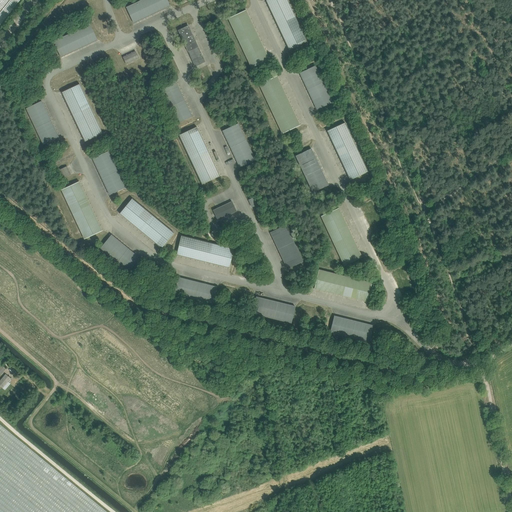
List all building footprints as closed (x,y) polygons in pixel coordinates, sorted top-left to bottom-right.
[(170,6),(167,0),(142,0),(126,8),(134,23),(170,6)] [(289,50),(307,41),(287,0),(266,0),(289,50)] [(228,18),(230,23),(251,68),(269,59),(246,10),(228,18)] [(90,24),(54,42),(61,57),(97,40),(90,24)] [(179,29),(178,30),(179,30),(180,34),(186,46),(188,51),(188,52),(195,66),(205,62),(198,47),(190,29),(188,25),(186,26),(186,25),(179,28),(179,29)] [(135,51),(123,57),(125,60),(125,61),(126,64),(139,58),(137,55),(135,51)] [(315,66),(300,73),(317,109),(332,102),(315,66)] [(277,76),(259,84),(282,133),(300,125),(277,76)] [(175,80),(160,87),(177,124),(192,117),(175,80)] [(80,84),(62,92),(85,141),(103,133),(80,84)] [(42,101),(26,108),(44,145),(59,137),(42,101)] [(238,123),(223,130),(240,167),(255,160),(238,123)] [(368,171),(345,123),(327,131),(350,180),(368,171)] [(197,126),(179,135),(202,184),(220,176),(197,126)] [(311,148),(296,156),(303,169),(313,192),(328,185),(311,148)] [(108,151),(93,158),(110,195),(125,188),(108,151)] [(63,168),(60,170),(63,177),(67,176),(71,174),(67,166),(64,168),(63,168)] [(102,230),(79,181),(61,190),(84,239),(102,230)] [(174,233),(132,198),(120,213),(162,248),(174,233)] [(217,208),(213,210),(215,213),(215,214),(216,216),(216,217),(218,220),(221,218),(236,211),(232,201),(230,202),(229,203),(217,208)] [(371,203),(363,206),(373,228),(381,224),(371,203)] [(339,208),(321,216),(344,265),(362,257),(339,208)] [(286,225),(270,232),(288,269),(303,261),(286,225)] [(111,235),(101,248),(132,273),(142,260),(111,235)] [(181,235),(176,255),(229,268),(234,249),(181,235)] [(319,269),(314,289),(367,302),(372,282),(319,269)] [(402,269),(394,273),(404,294),(412,290),(402,269)] [(178,277),(174,294),(213,303),(217,287),(178,277)] [(252,313),(291,323),(295,306),(256,297),(252,313)] [(373,326),(339,317),(334,316),(330,332),(369,342),(373,326)] [(5,374),(0,380),(0,385),(5,390),(11,383),(10,383),(13,379),(11,378),(5,374)]
